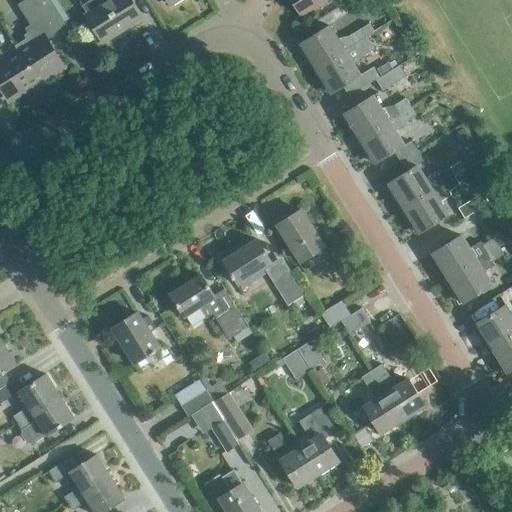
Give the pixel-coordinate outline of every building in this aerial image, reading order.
[(36,23),(57,10),(50,0),(31,0),(24,4),(36,23)] [(88,0),(81,4),(104,40),(106,45),(108,44),(105,40),(139,18),(126,0),(88,0)] [(289,0),(300,16),(325,0),(289,0)] [(349,0),(356,10),(371,0),(349,0)] [(344,50),(355,44),(367,36),(361,28),(349,35),(337,38),(329,25),(300,44),(315,68),(344,50)] [(33,41),(17,50),(38,83),(62,68),(64,71),(66,70),(39,27),(28,34),(33,41)] [(0,82),(12,100),(38,83),(17,50),(4,58),(0,52),(0,82)] [(344,50),(315,68),(331,93),(360,75),(344,50)] [(386,88),(405,76),(399,65),(379,77),(386,88)] [(373,67),(364,73),(370,83),(379,77),(373,67)] [(344,113),(359,138),(388,120),(411,106),(405,98),(393,105),(381,108),(373,95),(344,113)] [(411,106),(388,120),(359,138),(375,163),(404,145),(396,132),(406,125),(404,121),(416,114),(411,106)] [(457,132),(456,137),(460,144),(465,145),(469,143),(470,138),(465,131),(461,130),(457,132)] [(398,154),(404,167),(420,159),(414,146),(398,154)] [(456,177),(471,168),(464,155),(448,164),(456,177)] [(387,183),(403,208),(454,176),(449,167),(438,175),(436,171),(425,178),(417,165),(387,183)] [(459,184),(454,176),(403,208),(419,233),(448,214),(440,201),(451,194),(448,191),(459,184)] [(464,218),(488,202),(482,193),(458,208),(464,218)] [(491,218),(511,206),(504,196),(485,208),(491,218)] [(300,262),(324,247),(301,209),(277,224),(300,262)] [(447,278),(476,260),(486,253),(498,246),(493,237),(482,244),(480,241),(469,248),(461,235),(431,253),(447,278)] [(256,239),(223,260),(238,284),(264,268),(287,305),(305,294),(292,274),(282,259),(273,265),(271,263),(256,239)] [(498,246),(486,253),(492,261),(504,254),(498,246)] [(492,284),(476,260),(447,278),(462,303),(492,284)] [(200,274),(169,294),(183,316),(185,315),(193,327),(213,314),(228,337),(246,326),(234,307),(224,313),(214,297),(200,274)] [(329,327),(349,314),(341,301),(320,313),(329,327)] [(475,323),(491,348),(497,344),(499,343),(511,334),(511,316),(504,305),(475,323)] [(349,334),(370,321),(361,308),(341,321),(349,334)] [(134,362),(158,347),(149,332),(156,328),(147,315),(141,319),(137,312),(112,327),(134,362)] [(511,334),(499,343),(497,344),(491,348),(506,372),(511,368),(511,334)] [(310,369),(323,360),(311,340),(297,348),(310,369)] [(0,374),(16,364),(2,342),(0,343),(0,374)] [(295,378),(309,370),(296,349),(282,358),(295,378)] [(261,356),(249,364),(254,371),(266,363),(261,356)] [(371,370),(402,419),(424,405),(407,379),(395,386),(381,364),(371,370)] [(433,367),(423,369),(426,384),(435,382),(433,367)] [(402,419),(371,370),(361,376),(375,399),(363,406),(380,433),(402,419)] [(18,391),(28,406),(13,416),(17,422),(59,395),(46,374),(18,391)] [(205,389),(180,405),(187,416),(212,400),(205,389)] [(227,422),(241,413),(228,393),(214,402),(227,422)] [(59,395),(17,422),(22,430),(21,435),(26,442),(29,443),(30,444),(45,434),(45,435),(73,417),(59,395)] [(306,434),(296,440),(317,473),(338,460),(309,414),(298,421),(306,434)] [(226,451),(237,443),(223,420),(211,428),(226,451)] [(75,461),(106,445),(99,432),(69,447),(75,461)] [(296,486),(317,473),(296,440),(286,447),(278,434),(267,440),(296,486)] [(68,503),(110,476),(96,454),(78,466),(71,456),(47,471),(55,482),(69,473),(78,487),(64,496),(68,503)] [(227,511),(254,511),(259,509),(242,482),(242,483),(233,469),(221,477),(230,490),(218,497),(227,511)] [(110,476),(68,503),(72,510),(87,500),(93,511),(101,511),(124,498),(110,476)]
